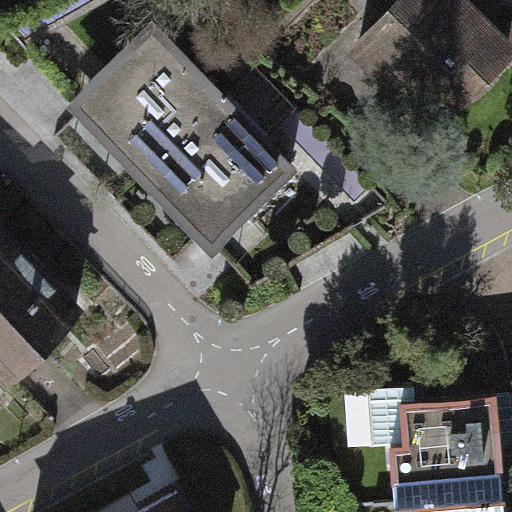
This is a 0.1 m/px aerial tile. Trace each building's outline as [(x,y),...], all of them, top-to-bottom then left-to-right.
[(511,51),(511,36),(475,0),(381,0),(353,28),(443,119),(511,51)] [(161,24),(82,101),(151,172),(231,94),(161,24)] [(306,174),(231,94),(151,172),(228,248),(306,174)] [(66,326),(0,254),(0,383),(1,385),(66,326)] [(416,387),(368,389),(374,452),(391,453),(393,509),(511,499),(511,400),(511,397),(419,405),(416,387)] [(196,511),(180,485),(134,511),(196,511)] [(511,511),(511,499),(393,509),(393,511),(511,511)]
